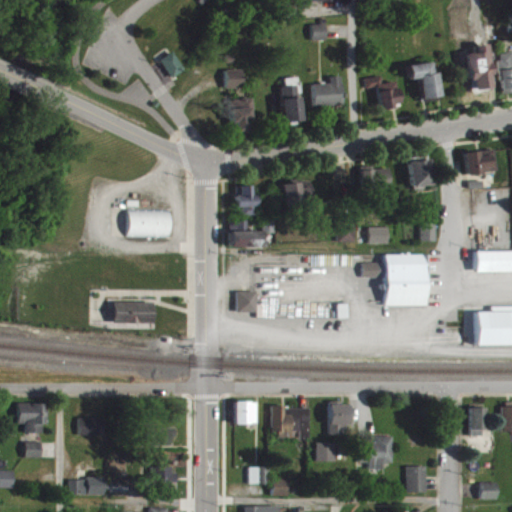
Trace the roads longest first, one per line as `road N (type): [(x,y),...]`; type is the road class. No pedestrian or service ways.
road 1 (residential): [(46,95),(204,164),(511,118)]
road 2 (residential): [(0,388),(452,387)]
road 3 (residential): [(204,164),(204,511)]
road 4 (residential): [(351,0),(356,144)]
road 5 (residential): [(447,129),(451,259)]
road 6 (residential): [(452,387),(451,511)]
